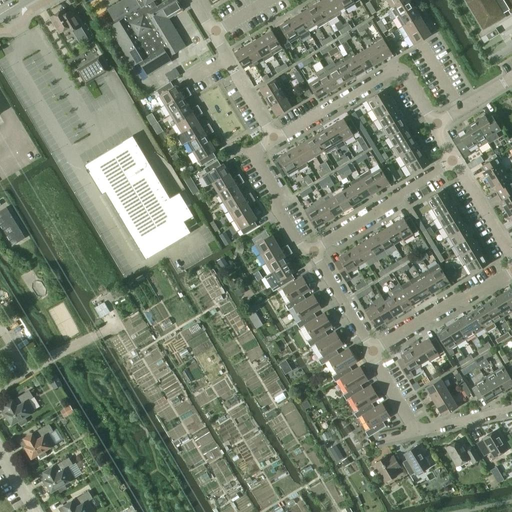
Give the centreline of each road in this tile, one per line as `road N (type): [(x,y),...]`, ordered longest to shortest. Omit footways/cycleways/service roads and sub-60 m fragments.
road 1 (residential): [(273,139),(390,73),(407,79),(435,124)]
road 2 (residential): [(313,251),(452,160)]
road 3 (residential): [(371,352),(511,269)]
road 4 (residential): [(313,251),(297,245),(257,164),(260,147),(273,139)]
road 5 (residential): [(273,139),(211,33)]
